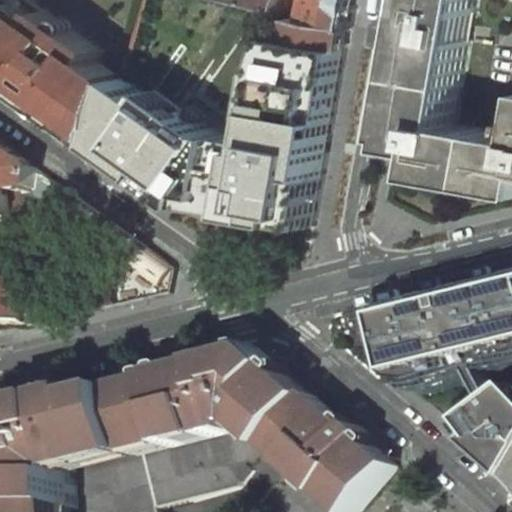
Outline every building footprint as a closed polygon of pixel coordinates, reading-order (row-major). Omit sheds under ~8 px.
[(0,0),(0,67),(30,89),(47,101),(69,117),(91,132),(107,143),(127,78),(98,58),(104,49),(35,0),(0,0)] [(251,0),(285,8),(287,0),(251,0)] [(315,0),(311,20),(284,14),(277,37),(293,40),(348,49),(352,28),(356,0),(315,0)] [(427,0),(419,49),(402,145),(437,151),(434,167),(511,180),(511,134),(457,124),(479,0),(427,0)] [(293,40),(285,92),(339,100),(343,79),(348,49),(293,40)] [(247,146),(127,78),(107,143),(118,151),(134,161),(159,181),(167,186),(182,196),(187,201),(192,204),(316,228),(321,204),(325,177),(333,135),(339,100),(285,92),(264,89),(247,146)] [(56,215),(72,193),(14,151),(0,140),(0,221),(1,222),(2,229),(18,227),(13,192),(33,190),(33,201),(56,215)] [(25,281),(0,281),(0,324),(31,324),(25,281)] [(365,343),(418,389),(511,364),(511,290),(369,326),(365,343)] [(170,380),(86,401),(66,406),(14,419),(7,429),(10,438),(10,446),(1,449),(3,491),(8,491),(9,511),(72,511),(72,510),(78,510),(77,475),(77,468),(107,460),(176,442),(177,443),(237,428),(246,425),(251,419),(298,459),(297,460),(293,466),(315,486),(320,479),(357,511),(361,511),(401,467),(370,442),(374,438),(362,427),(358,430),(319,397),(317,399),(281,368),(278,372),(256,353),(169,375),(170,380)] [(511,398),(469,433),(511,470),(511,398)] [(246,425),(293,466),(297,460),(298,459),(251,419),(246,425)] [(237,428),(177,443),(176,442),(107,460),(77,468),(77,475),(238,434),(237,428)] [(357,511),(320,479),(315,486),(345,511),(357,511)]
